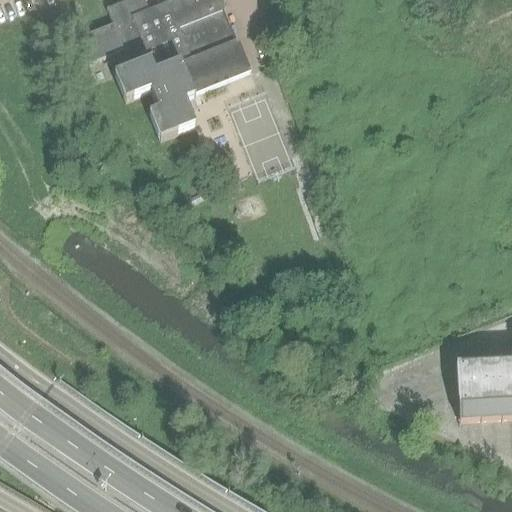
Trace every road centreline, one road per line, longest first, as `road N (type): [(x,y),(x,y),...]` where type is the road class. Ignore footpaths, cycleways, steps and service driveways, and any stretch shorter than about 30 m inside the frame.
road 1 (trunk): [(221,511),(0,355)]
road 2 (trunk): [(159,511),(0,403)]
road 3 (unknown): [(30,0),(11,184)]
